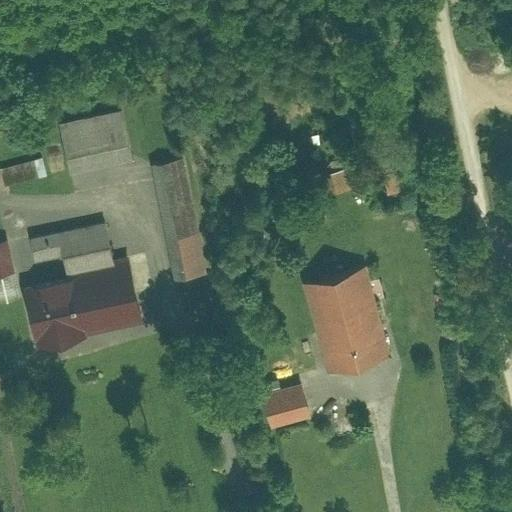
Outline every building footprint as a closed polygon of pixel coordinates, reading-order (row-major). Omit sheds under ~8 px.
[(60,120),(70,168),(134,154),(123,106),(60,120)] [(188,153),(151,160),(175,277),(212,269),(188,153)] [(42,154),(1,166),(6,182),(47,171),(42,154)] [(64,253),(68,272),(117,260),(116,255),(107,217),(31,235),(37,260),(64,253)] [(0,297),(21,292),(8,237),(0,238),(0,297)] [(40,343),(144,318),(129,252),(116,255),(117,260),(68,272),(26,282),(40,343)] [(303,279),(328,367),(391,349),(366,261),(303,279)] [(303,334),(306,347),(313,345),(310,332),(303,334)] [(301,379),(263,389),(272,423),(311,413),(301,379)] [(330,423),(332,431),(341,432),(346,426),(344,420),(336,417),(330,423)]
